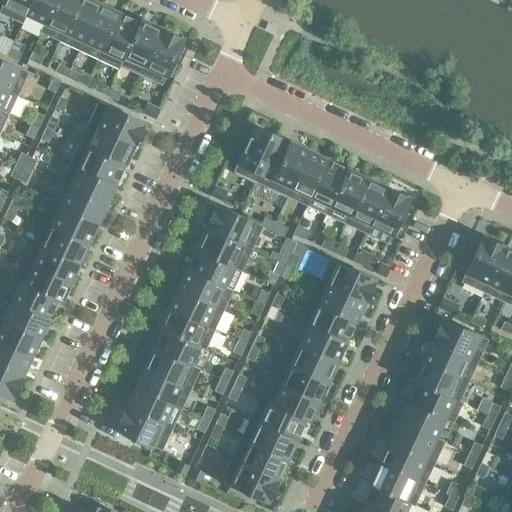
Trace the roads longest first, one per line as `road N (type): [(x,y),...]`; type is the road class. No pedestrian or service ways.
road 1 (residential): [(220,72),(20,511)]
road 2 (residential): [(462,188),(311,511)]
road 3 (residential): [(220,72),(462,188)]
